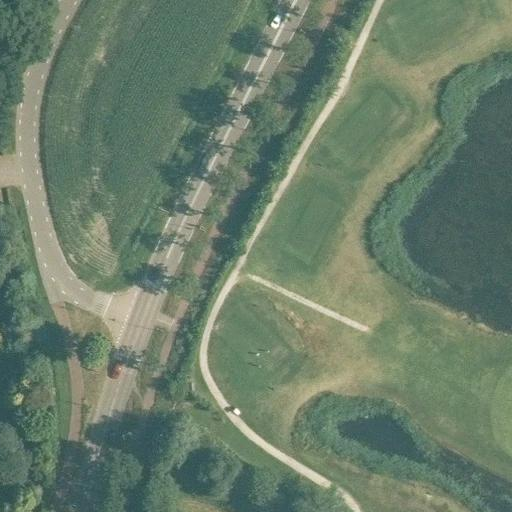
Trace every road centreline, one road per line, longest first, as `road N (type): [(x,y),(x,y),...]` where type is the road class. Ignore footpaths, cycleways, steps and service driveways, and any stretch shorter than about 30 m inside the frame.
road 1 (unclassified): [(136,321),(72,289),(38,221),(31,85),(45,40),(72,0)]
road 2 (tertiary): [(136,321),(163,247),(283,0)]
road 3 (tertiary): [(82,511),(136,321)]
